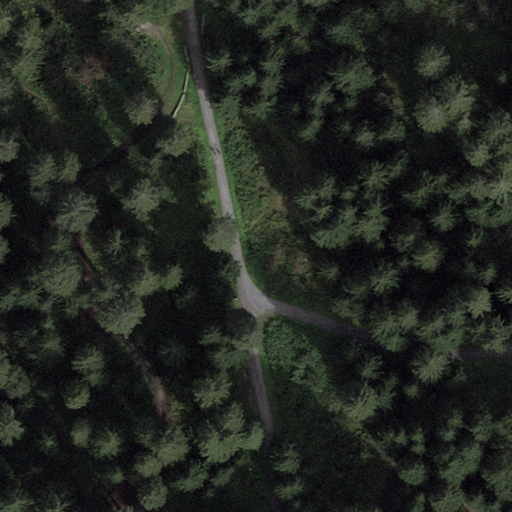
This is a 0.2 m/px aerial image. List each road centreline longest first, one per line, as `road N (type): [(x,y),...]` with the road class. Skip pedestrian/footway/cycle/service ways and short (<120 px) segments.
road 1 (track): [(189,0),(243,291)]
road 2 (track): [(243,291),(271,444),(268,511)]
road 3 (track): [(243,291),(380,339),(440,343)]
